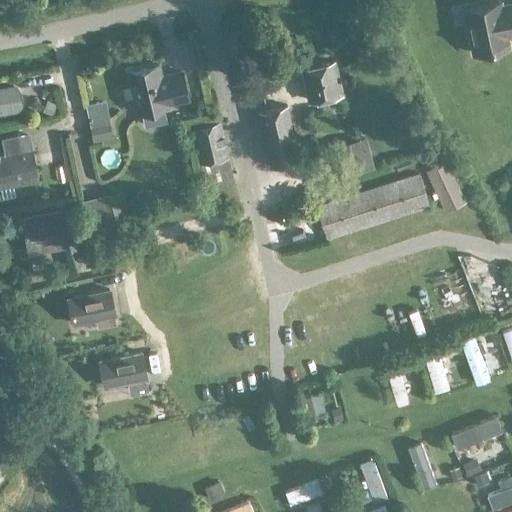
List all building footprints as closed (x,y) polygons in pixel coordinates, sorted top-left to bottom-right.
[(506,33),(511,31),(511,3),(500,6),(499,2),(464,9),(473,53),(508,46),(506,33)] [(252,50),(246,26),(223,32),(229,56),(252,50)] [(303,68),(310,99),(342,92),(334,60),(303,68)] [(159,64),(128,71),(138,112),(143,111),(147,125),(167,120),(164,106),(165,106),(168,105),(168,103),(188,98),(182,71),(167,74),(162,76),(159,64)] [(14,86),(0,88),(0,108),(18,106),(22,100),(16,96),(20,90),(14,86)] [(48,98),(43,110),(53,114),(58,102),(48,98)] [(99,104),(88,106),(94,138),(105,136),(99,104)] [(256,112),(270,168),(302,160),(287,104),(256,112)] [(221,120),(192,126),(207,193),(236,187),(221,120)] [(7,154),(0,155),(0,186),(37,179),(31,149),(7,154)] [(446,211),(467,201),(447,160),(426,170),(446,211)] [(47,175),(66,170),(63,161),(45,165),(47,175)] [(327,239),(430,206),(419,172),(316,205),(327,239)] [(129,217),(123,189),(105,193),(111,221),(129,217)] [(21,218),(28,255),(69,248),(69,244),(81,241),(77,220),(63,223),(60,210),(21,218)] [(228,248),(232,279),(244,277),(240,247),(228,248)] [(102,317),(104,325),(115,322),(114,314),(116,314),(111,289),(68,298),(73,323),(102,317)] [(485,345),(470,348),(478,394),(493,391),(485,345)] [(142,352),(99,360),(104,385),(133,380),(135,391),(147,389),(145,377),(147,377),(142,352)] [(444,362),(429,367),(442,402),(456,397),(444,362)] [(402,414),(414,411),(406,378),(394,381),(402,414)] [(363,426),(375,422),(365,389),(353,393),(363,426)] [(123,424),(135,447),(161,434),(165,441),(175,435),(172,428),(173,427),(161,405),(123,424)] [(500,424),(453,441),(460,459),(506,442),(500,424)] [(196,501),(207,496),(203,489),(205,488),(193,465),(154,485),(166,508),(192,494),(196,501)] [(381,469),(369,472),(374,495),(387,492),(381,469)] [(224,492),(219,481),(205,487),(210,498),(224,492)] [(295,511),(301,511),(334,501),(329,488),(291,501),(295,511)] [(439,511),(445,511),(470,504),(466,492),(436,502),(439,511)]
